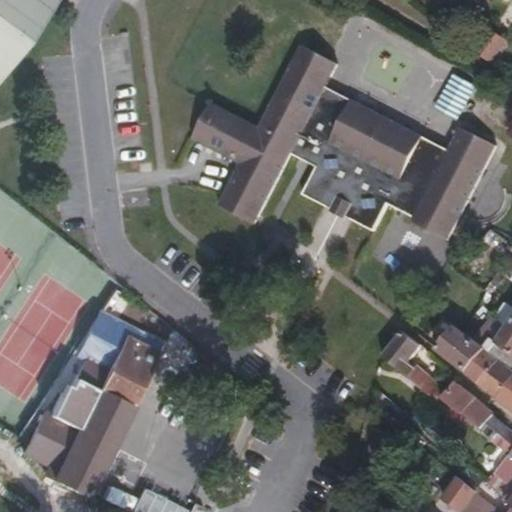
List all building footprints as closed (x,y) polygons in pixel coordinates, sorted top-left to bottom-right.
[(0,0),(0,1),(32,25),(50,0),(0,0)] [(32,25),(0,1),(0,30),(5,24),(23,37),(32,25)] [(0,68),(23,37),(5,24),(0,30),(0,68)] [(474,51),(492,63),(506,40),(489,29),(474,51)] [(238,163),(234,171),(267,195),(289,153),(315,167),(301,194),(330,209),(337,196),(350,204),(343,216),(372,231),(387,204),(413,218),(410,222),(446,241),(495,147),(459,128),(447,150),(324,86),(336,63),(311,50),(301,44),(256,127),(209,102),(190,137),(238,163)] [(267,195),(234,171),(226,186),(259,210),(267,195)] [(216,204),(252,224),(259,210),(226,186),(216,204)] [(343,216),(350,204),(337,196),(330,209),(328,212),(341,220),(343,216)] [(389,313),(393,307),(379,296),(374,302),(389,313)] [(445,334),(435,347),(465,368),(482,348),(461,333),(433,312),(427,321),(445,334)] [(91,341),(80,362),(95,370),(115,332),(126,338),(129,333),(104,320),(93,342),(91,341)] [(511,356),(511,330),(505,325),(504,326),(492,341),(511,356)] [(380,357),(382,359),(418,388),(427,376),(414,365),(410,365),(406,361),(419,344),(400,330),(380,357)] [(115,332),(95,370),(67,424),(54,450),(47,464),(42,474),(83,494),(155,353),(126,338),(115,332)] [(510,369),(511,366),(511,356),(492,341),(485,350),(496,359),(510,369)] [(467,369),(465,372),(479,380),(496,359),(485,350),(482,348),(465,368),(467,369)] [(496,359),(479,380),(496,396),(511,375),(511,370),(510,369),(496,359)] [(511,375),(496,396),(511,409),(511,375)] [(434,383),(427,376),(418,388),(436,404),(439,400),(445,392),(434,383)] [(474,398),(453,383),(445,392),(439,400),(460,416),(472,400),(474,398)] [(491,412),(472,400),(460,416),(479,430),(489,415),(491,412)] [(41,411),(20,451),(47,464),(54,450),(67,424),(41,411)] [(489,415),(479,430),(492,441),(503,425),(489,415)] [(511,451),(511,432),(503,425),(492,441),(509,455),(511,451)] [(459,511),(474,491),(458,478),(443,499),(459,511)] [(511,487),(503,498),(511,506),(511,487)] [(430,511),(395,489),(389,498),(411,511),(430,511)]
